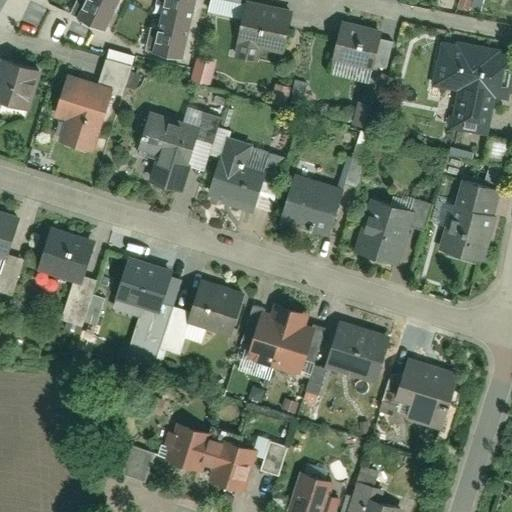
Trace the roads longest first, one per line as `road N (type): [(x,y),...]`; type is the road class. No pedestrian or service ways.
road 1 (residential): [(504,329),(0,174)]
road 2 (residential): [(504,329),(454,511)]
road 3 (residential): [(376,0),(511,32)]
